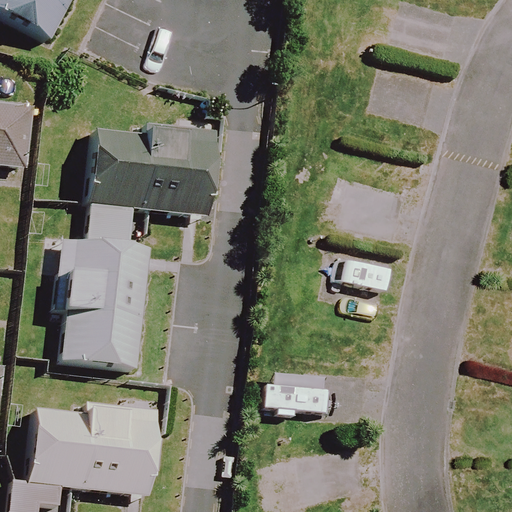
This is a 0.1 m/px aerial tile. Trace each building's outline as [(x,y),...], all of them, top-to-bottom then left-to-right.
[(69,0),(0,0),(0,29),(44,51),(69,0)] [(0,177),(8,178),(15,108),(0,106),(0,177)] [(87,218),(200,224),(203,169),(174,167),(175,145),(91,140),(87,218)] [(121,255),(123,228),(80,225),(78,252),(54,251),(49,319),(58,319),(54,373),(132,378),(140,256),(121,255)] [(74,411),(73,422),(26,417),(19,490),(141,502),(149,419),(74,411)]
